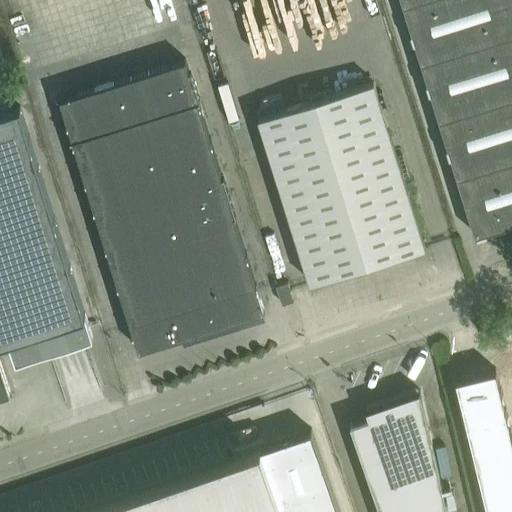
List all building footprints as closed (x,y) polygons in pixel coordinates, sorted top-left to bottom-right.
[(511,11),(509,3),(511,2),(511,0),(401,0),(475,233),(511,221),(511,11)] [(185,57),(60,96),(138,347),(263,308),(185,57)] [(373,80),(258,116),(310,280),(425,244),(373,80)] [(0,393),(10,390),(0,361),(0,342),(8,340),(38,329),(44,347),(80,336),(88,333),(90,338),(92,337),(19,104),(0,110),(0,393)] [(293,298),(287,280),(275,284),(281,302),(293,298)] [(494,367),(474,372),(486,420),(506,415),(494,367)] [(474,372),(454,377),(465,425),(486,420),(474,372)] [(368,415),(350,421),(381,511),(447,511),(421,397),(422,396),(420,388),(396,396),(390,404),(385,400),(366,407),(368,415)] [(486,420),(465,425),(465,426),(466,426),(471,446),(511,436),(506,415),(486,420)] [(64,511),(340,511),(311,427),(260,445),(64,511)] [(511,439),(511,436),(471,446),(476,466),(511,457),(511,439)] [(511,457),(476,466),(481,487),(511,479),(511,457)] [(511,479),(481,487),(486,508),(511,501),(511,479)] [(511,511),(511,501),(486,508),(487,511),(511,511)]
